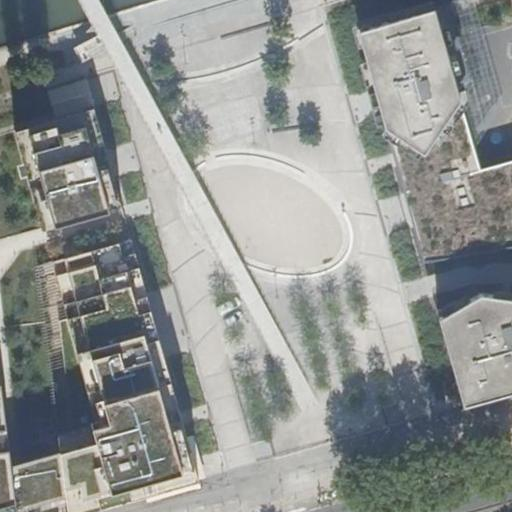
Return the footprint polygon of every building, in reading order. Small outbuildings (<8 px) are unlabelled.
[(449,2),(357,28),(422,258),(511,250),(511,156),(480,166),(460,93),(471,78),(449,2)] [(96,109),(17,133),(37,204),(50,200),(54,214),(108,198),(104,184),(116,180),(96,109)] [(104,184),(108,198),(120,194),(116,180),(104,184)] [(50,200),(37,204),(41,218),(54,214),(50,200)] [(87,511),(201,480),(133,241),(58,264),(75,320),(65,323),(77,431),(62,435),(64,450),(15,464),(1,337),(0,336),(0,511),(20,511),(20,509),(69,495),(69,501),(70,511),(87,511)] [(75,320),(58,264),(44,268),(62,435),(77,431),(65,323),(75,320)] [(511,298),(478,294),(439,319),(463,406),(511,392),(511,298)] [(69,495),(20,509),(20,511),(32,511),(69,501),(69,495)]
